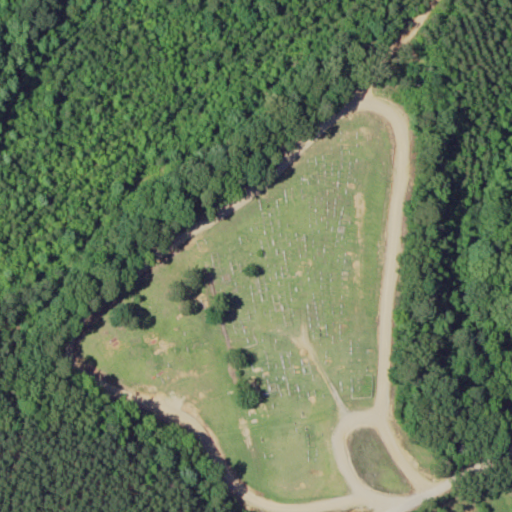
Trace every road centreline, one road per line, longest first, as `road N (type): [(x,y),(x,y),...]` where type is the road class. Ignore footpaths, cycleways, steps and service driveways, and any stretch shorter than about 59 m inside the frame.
road 1 (residential): [(438,488),(409,472),(383,425),(400,127),(369,104),(344,111),(251,195),(95,305),(77,324),(68,356),(91,381),(192,422),(221,468),(259,502),(285,509),(362,494),(394,511)]
road 2 (residential): [(394,511),(511,450)]
